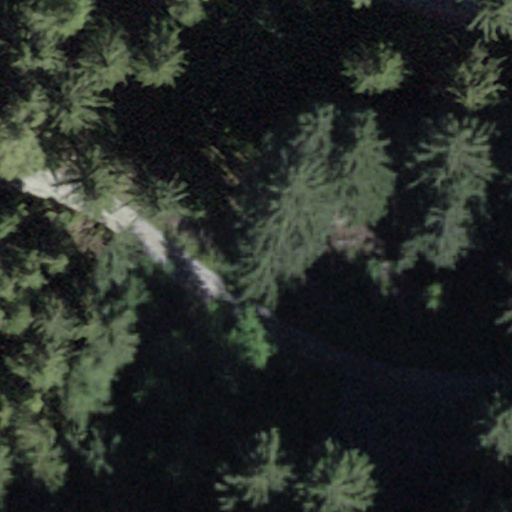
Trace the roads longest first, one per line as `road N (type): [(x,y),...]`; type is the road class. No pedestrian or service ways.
road 1 (track): [(0,182),(120,207),(153,225),(223,298),(223,323),(253,358),(291,378),(341,398),(511,437)]
road 2 (track): [(511,7),(484,0),(29,0),(0,13)]
